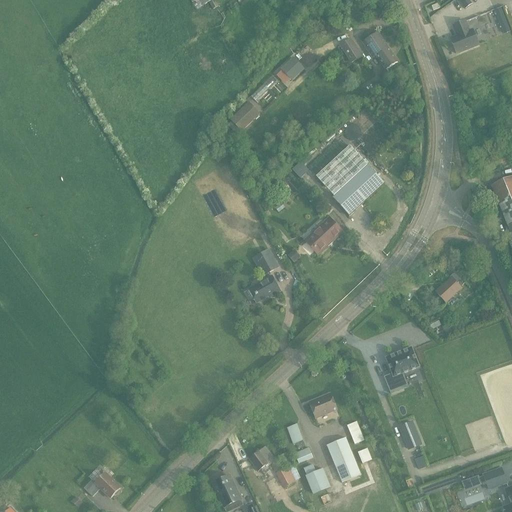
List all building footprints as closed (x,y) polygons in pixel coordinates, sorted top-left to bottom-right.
[(210,0),(190,0),(192,2),(196,10),(202,7),(209,3),(213,10),(218,7),(218,6),(221,4),(218,0),(213,0),(211,1),(210,0)] [(469,0),(458,0),(465,10),(472,4),(469,0)] [(509,32),(499,8),(494,10),(504,34),(509,32)] [(456,32),(458,36),(450,39),(456,54),(478,45),(472,30),(469,31),(465,22),(453,26),(455,33),(456,32)] [(376,55),(385,70),(397,63),(378,33),(362,43),(372,58),(376,55)] [(340,46),(338,48),(341,53),(343,51),(351,63),(361,56),(350,39),(340,46)] [(294,56),(281,68),(293,80),(306,68),(294,56)] [(273,74),(252,96),(257,101),(278,79),(273,74)] [(248,102),(230,120),(242,132),(260,114),(248,102)] [(481,164),(486,174),(511,163),(506,153),(481,164)] [(384,184),(367,166),(332,198),(349,217),(384,184)] [(511,177),(491,186),(511,238),(511,241),(509,242),(511,249),(511,177)] [(278,188),(283,194),(290,188),(285,183),(278,188)] [(319,228),(306,240),(318,252),(330,240),(331,242),(342,232),(329,219),(323,224),(321,222),(317,226),(319,228)] [(262,277),(279,267),(269,249),(252,259),(262,277)] [(294,250),(287,255),(294,263),(301,256),(294,250)] [(461,289),(460,287),(465,283),(455,272),(450,277),(451,278),(435,292),(445,303),(461,289)] [(269,299),(281,292),(272,276),(248,289),(256,305),(269,298),(269,299)] [(442,327),(445,336),(456,332),(453,323),(442,327)] [(385,358),(392,374),(384,377),(391,394),(399,391),(394,377),(402,374),(419,367),(411,348),(385,358)] [(412,382),(423,378),(420,370),(409,375),(412,382)] [(337,410),(330,395),(309,404),(315,419),(337,410)] [(347,426),(354,445),(364,441),(356,422),(347,426)] [(399,427),(408,450),(421,445),(412,422),(399,427)] [(293,445),(303,441),(296,424),(287,428),(293,445)] [(361,476),(346,438),(327,446),(342,483),(361,476)] [(271,469),(269,466),(275,461),(265,447),(249,459),(258,472),(260,470),(264,475),(271,469)] [(312,458),(308,448),(294,454),(298,464),(312,458)] [(367,449),(357,453),(362,464),(371,460),(367,449)] [(286,453),(279,457),(281,461),(288,457),(286,453)] [(422,457),(415,460),(419,470),(426,467),(422,457)] [(304,467),(307,474),(316,470),(314,464),(304,467)] [(277,474),(284,487),(294,482),(287,468),(277,474)] [(324,468),(306,474),(313,494),(331,488),(324,468)] [(502,469),(483,476),(485,483),(491,481),(493,488),(507,483),(502,469)] [(92,481),(84,489),(93,497),(101,489),(110,499),(114,496),(116,496),(119,493),(119,491),(121,489),(106,473),(95,483),(92,481)] [(225,477),(221,478),(220,481),(213,484),(224,508),(240,500),(229,476),(227,478),(225,477)] [(463,483),(465,489),(480,484),(477,478),(463,483)] [(511,511),(511,487),(508,489),(510,495),(507,496),(511,505),(503,508),(503,511),(511,511)] [(76,497),(71,502),(78,508),(83,504),(76,497)]
